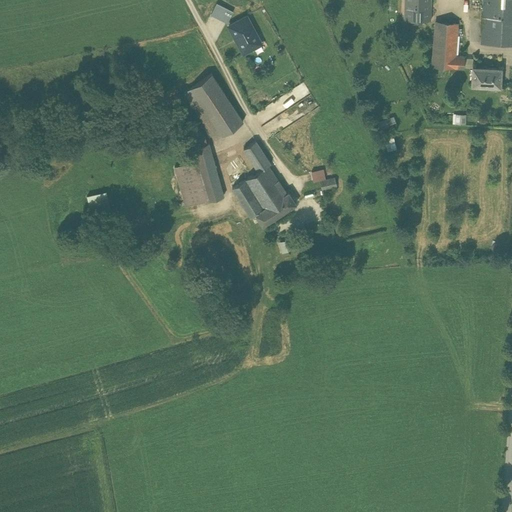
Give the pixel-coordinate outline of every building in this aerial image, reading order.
[(429,0),(406,0),(407,19),(429,19),(429,0)] [(511,0),(483,0),(481,45),(511,46),(511,0)] [(211,14),(227,22),(232,12),(217,3),(211,14)] [(247,16),(229,26),(243,53),(261,44),(247,16)] [(457,25),(439,24),(436,67),(463,68),(463,59),(454,59),(457,25)] [(501,69),(473,68),(472,86),(500,88),(501,69)] [(212,73),(184,91),(213,136),(216,139),(243,121),(212,73)] [(466,114),(457,114),(457,124),(466,124),(466,114)] [(196,160),(198,165),(214,161),(209,143),(202,132),(190,136),(196,160)] [(388,149),(396,148),(394,134),(386,135),(388,149)] [(243,148),(258,170),(268,164),(271,163),(256,140),(243,148)] [(186,206),(208,200),(198,165),(196,160),(175,166),(186,206)] [(224,195),(214,161),(198,165),(208,200),(224,195)] [(286,192),(268,164),(258,170),(232,187),(250,216),(255,213),(286,192)] [(323,168),(310,171),(313,181),(325,178),(323,168)] [(335,177),(320,180),(322,189),(337,185),(335,177)] [(106,191),(87,195),(89,205),(108,202),(106,191)] [(286,192),(255,213),(262,225),(296,203),(288,191),(286,192)] [(288,238),(279,241),(282,251),(291,248),(288,238)]
